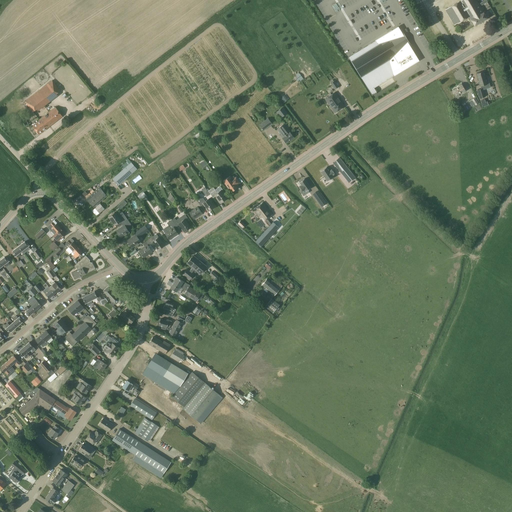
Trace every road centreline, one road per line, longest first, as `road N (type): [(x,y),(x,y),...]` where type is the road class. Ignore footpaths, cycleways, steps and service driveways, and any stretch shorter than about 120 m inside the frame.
road 1 (tertiary): [(146,279),(381,105),(511,27)]
road 2 (residential): [(56,461),(136,341),(146,279)]
road 3 (residential): [(0,352),(71,291),(118,266)]
